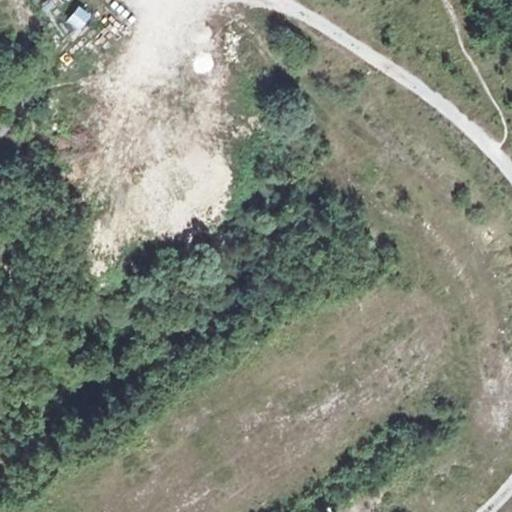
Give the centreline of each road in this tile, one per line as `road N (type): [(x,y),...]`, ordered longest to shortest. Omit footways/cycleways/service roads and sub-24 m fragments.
road 1 (track): [(511,165),(457,113),(284,0)]
road 2 (track): [(26,104),(141,39),(150,0)]
